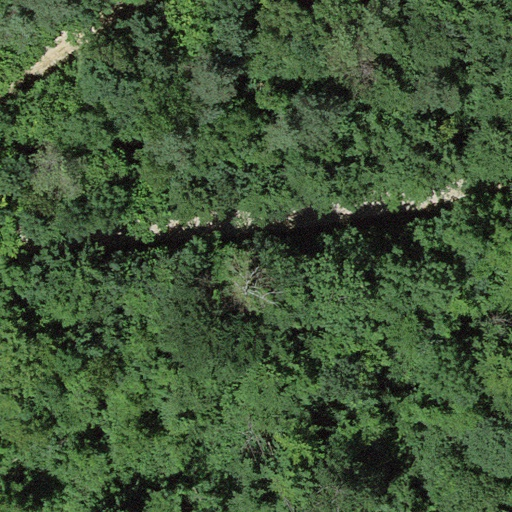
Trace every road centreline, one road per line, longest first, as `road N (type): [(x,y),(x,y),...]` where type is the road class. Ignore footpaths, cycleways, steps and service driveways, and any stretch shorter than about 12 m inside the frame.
road 1 (track): [(0,257),(511,215)]
road 2 (track): [(113,0),(0,81)]
